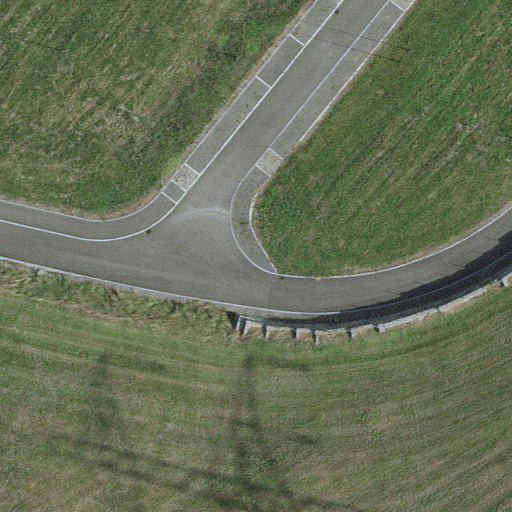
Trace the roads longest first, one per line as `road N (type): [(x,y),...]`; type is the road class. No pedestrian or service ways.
road 1 (residential): [(179,277),(291,293),(418,284),(511,234)]
road 2 (residential): [(179,277),(233,173),(372,0)]
road 3 (residential): [(0,239),(179,277)]
